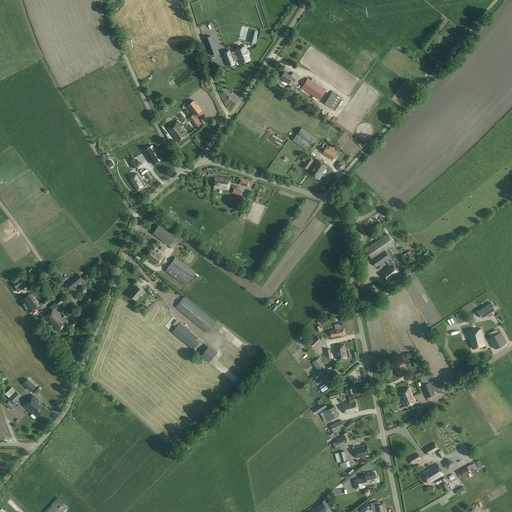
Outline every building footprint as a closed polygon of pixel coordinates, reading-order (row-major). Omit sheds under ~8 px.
[(258,31),(253,30),(250,42),(255,43),(257,37),(256,37),(258,31)] [(212,36),(205,39),(211,55),(218,52),(215,46),(214,46),(213,42),(214,42),(212,36)] [(230,51),(224,53),(225,57),(229,56),(230,58),(232,57),(233,60),(238,58),(239,59),(240,63),(250,59),(248,54),(249,54),(248,50),(247,51),(245,46),(235,50),(235,51),(236,52),(231,54),(230,52),(230,51)] [(229,56),(225,57),(228,66),(235,64),(233,60),(232,57),(230,58),(229,56)] [(234,86),(241,79),(234,71),(230,75),(229,74),(226,77),(234,86)] [(282,75),(280,78),(284,81),(288,84),(288,83),(289,83),(291,80),(294,82),(298,76),(293,73),(291,75),(285,71),(284,72),(283,72),(282,74),(282,75)] [(319,100),(325,90),(310,80),(308,78),(301,88),(319,100)] [(333,91),(331,94),(330,94),(324,103),(334,110),(342,98),(337,95),(337,94),(333,91)] [(194,101),(187,105),(194,114),(195,116),(202,111),(194,101)] [(194,114),(188,119),(190,122),(192,121),(197,128),(202,124),(195,116),(194,114)] [(167,129),(173,136),(178,142),(188,135),(182,128),(177,122),(167,129)] [(292,140),(309,152),(318,139),(301,128),(292,140)] [(322,153),(332,160),(337,151),(330,146),(330,145),(325,142),(322,146),(325,149),(322,153)] [(152,146),(144,151),(150,160),(151,159),(154,164),(160,159),(152,146)] [(307,169),(313,160),(309,157),(303,166),(307,169)] [(128,162),(132,168),(136,165),(133,159),(128,162)] [(320,175),(326,166),(318,160),(309,173),(317,179),(318,178),(319,180),(322,176),(320,175)] [(136,190),(144,185),(137,174),(129,179),(136,190)] [(229,189),(230,178),(215,177),(214,188),(229,189)] [(248,187),(250,180),(240,178),(238,184),(248,187)] [(315,233),(320,236),(328,223),(322,220),(315,233)] [(152,234),(169,246),(173,249),(179,240),(175,237),(159,225),(152,234)] [(143,239),(148,241),(150,242),(152,238),(149,236),(145,234),(143,239)] [(385,251),(394,244),(387,234),(364,249),(371,259),(384,250),(385,251)] [(157,264),(163,257),(151,249),(146,256),(157,264)] [(376,267),(389,258),(385,251),(384,250),(371,259),(371,260),(376,267)] [(186,286),(195,272),(175,257),(165,271),(186,286)] [(394,264),(391,260),(387,263),(389,266),(381,273),(387,282),(394,277),(396,279),(400,276),(393,265),(394,264)] [(66,284),(70,290),(83,280),(78,274),(66,284)] [(16,288),(24,284),(20,278),(13,283),(16,288)] [(136,300),(143,291),(136,286),(129,294),(136,300)] [(377,296),(380,300),(390,292),(387,288),(377,296)] [(62,295),(56,301),(59,305),(60,306),(67,299),(62,295)] [(29,312),(38,306),(34,300),(32,302),(28,296),(21,300),(29,312)] [(80,304),(86,308),(92,300),(87,296),(80,304)] [(207,333),(216,322),(184,296),(175,307),(207,333)] [(50,307),(52,310),(55,309),(59,305),(56,301),(50,307)] [(88,311),(94,303),(92,301),(86,310),(88,311)] [(482,318),(495,310),(491,302),(477,311),(482,318)] [(58,332),(67,323),(55,309),(52,310),(45,317),(58,332)] [(176,327),(172,332),(193,350),(202,340),(180,323),(176,327)] [(339,324),(336,325),(334,325),(335,330),(330,331),(331,337),(344,334),(343,328),(340,329),(339,324)] [(480,329),(468,332),(470,341),(483,337),(481,329),(480,329)] [(496,330),(488,334),(490,338),(489,338),(495,349),(505,344),(500,333),(498,334),(496,330)] [(316,336),(308,343),(313,348),(321,341),(316,336)] [(483,337),(470,341),(472,349),(485,345),(483,337)] [(315,350),(323,343),(321,341),(314,349),(315,350)] [(326,370),(325,368),(319,358),(312,362),(319,374),(326,370)] [(394,366),(395,368),(399,377),(407,374),(403,363),(394,366)] [(28,380),(23,384),(31,391),(35,387),(28,380)] [(435,380),(430,382),(422,385),(427,397),(435,394),(434,392),(439,389),(435,380)] [(409,397),(414,396),(410,387),(399,392),(401,399),(409,396),(409,397)] [(16,390),(9,398),(14,403),(21,396),(16,390)] [(340,390),(329,393),(330,399),(342,396),(340,390)] [(346,407),(356,405),(354,395),(348,397),(350,402),(345,403),(346,407)] [(36,398),(33,396),(25,405),(27,407),(27,408),(32,414),(33,413),(38,417),(46,409),(42,404),(42,403),(36,398)] [(409,396),(401,399),(404,407),(416,402),(414,396),(409,397),(409,396)] [(21,397),(14,404),(17,408),(21,404),(19,403),(23,399),(21,397)] [(317,402),(319,405),(314,409),(317,414),(327,407),(324,402),(321,398),(317,402)] [(9,400),(5,404),(9,408),(11,409),(14,406),(9,400)] [(357,411),(358,411),(356,405),(346,407),(345,403),(342,404),(345,414),(353,412),(354,413),(358,412),(357,411)] [(320,413),(322,418),(325,422),(327,421),(339,416),(334,406),(322,412),(320,413)] [(333,432),(344,427),(341,420),(330,425),(333,432)] [(353,420),(346,426),(348,428),(355,423),(353,420)] [(335,440),(338,445),(345,442),(342,437),(335,440)] [(435,443),(424,450),(427,455),(439,448),(435,443)] [(369,454),(366,444),(354,448),(356,458),(369,454)] [(347,460),(344,451),(335,453),(337,463),(347,460)] [(421,459),(417,453),(408,458),(412,464),(421,459)] [(443,475),(437,464),(422,473),(428,484),(443,475)] [(471,464),(459,471),(463,477),(474,470),(471,464)] [(366,484),(375,482),(375,481),(378,480),(378,476),(376,477),(376,474),(375,474),(375,472),(373,472),(365,474),(365,476),(365,478),(361,479),(360,479),(354,480),(356,489),(362,488),(361,483),(366,482),(366,484)] [(442,485),(446,492),(449,490),(448,487),(450,486),(449,484),(447,485),(446,483),(442,485)] [(58,497),(43,511),(65,511),(69,508),(58,497)] [(372,508),(376,507),(377,511),(383,511),(382,504),(378,505),(377,502),(371,503),(372,508)] [(15,503),(11,507),(15,511),(20,511),(22,511),(15,503)] [(359,509),(361,511),(363,511),(369,507),(366,503),(359,509)]
